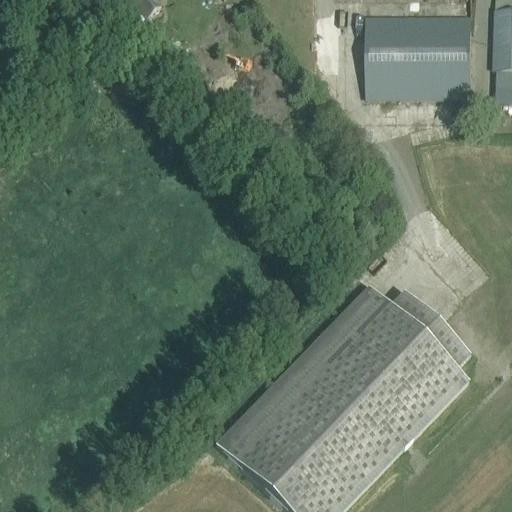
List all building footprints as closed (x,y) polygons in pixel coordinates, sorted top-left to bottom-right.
[(122,0),(145,28),(158,16),(155,12),(158,9),(150,0),(122,0)] [(266,0),(267,28),(310,27),(309,0),(266,0)] [(496,16),(494,76),(497,76),(498,76),(511,76),(511,16),(496,16)] [(471,103),(471,23),(367,23),(367,104),(471,103)] [(163,59),(173,72),(184,63),(174,51),(163,59)] [(0,103),(4,109),(11,103),(7,96),(12,92),(0,77),(0,103)] [(214,449),(280,511),(347,511),(468,387),(456,375),(470,361),(403,297),(389,311),(368,290),(214,449)]
